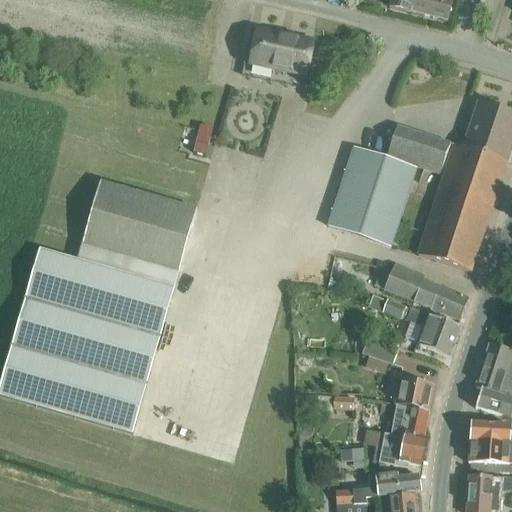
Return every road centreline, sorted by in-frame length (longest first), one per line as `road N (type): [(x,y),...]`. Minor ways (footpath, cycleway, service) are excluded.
road 1 (tertiary): [(444,511),(444,456),(511,233)]
road 2 (unclassified): [(511,68),(273,0)]
